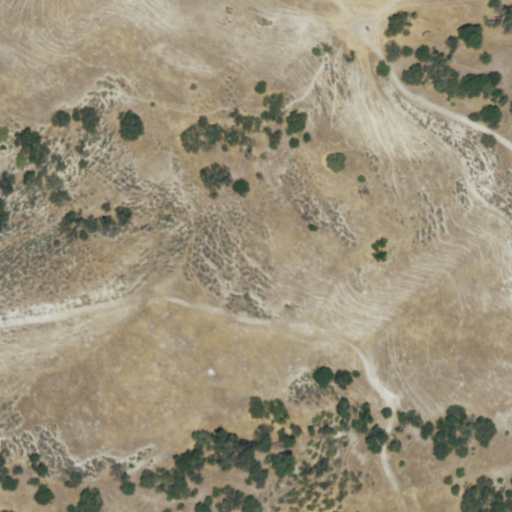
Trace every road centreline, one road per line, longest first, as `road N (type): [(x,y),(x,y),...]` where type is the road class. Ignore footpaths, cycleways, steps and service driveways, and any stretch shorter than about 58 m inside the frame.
road 1 (track): [(401,511),(380,463),(389,404),(345,341),(234,322),(161,299),(0,332)]
road 2 (track): [(511,156),(410,106),(384,84),(375,62),(375,6)]
